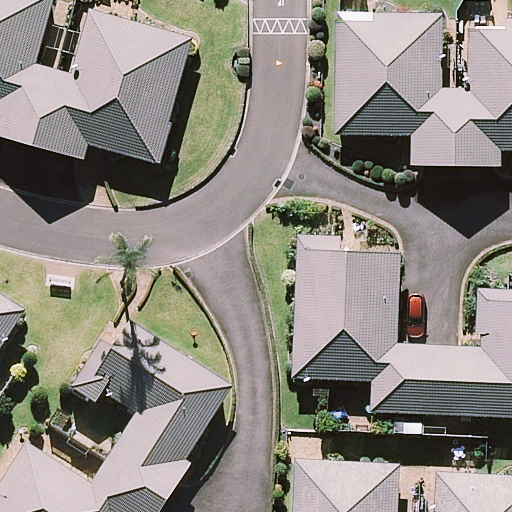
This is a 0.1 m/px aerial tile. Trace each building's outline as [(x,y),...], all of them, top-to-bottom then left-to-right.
[(53,0),(0,0),(0,136),(85,159),(88,145),(161,164),(193,39),(90,13),(74,76),(36,66),(53,0)] [(511,150),(511,20),(470,21),(471,90),(442,90),(442,16),(339,16),(339,135),(414,135),(414,166),(501,166),(501,151),(511,150)] [(371,413),(511,418),(511,290),(479,289),(477,333),(483,333),(482,348),(399,345),(403,255),(341,252),(342,237),(301,235),(294,378),(373,382),(371,413)] [(0,354),(24,318),(0,303),(0,354)] [(183,467),(230,394),(127,329),(112,353),(99,345),(68,395),(92,410),(99,399),(134,421),(89,491),(22,449),(0,484),(0,511),(161,511),(188,470),(183,467)] [(511,511),(511,475),(437,472),(435,511),(398,511),(401,464),(298,459),(294,511),(511,511)]
